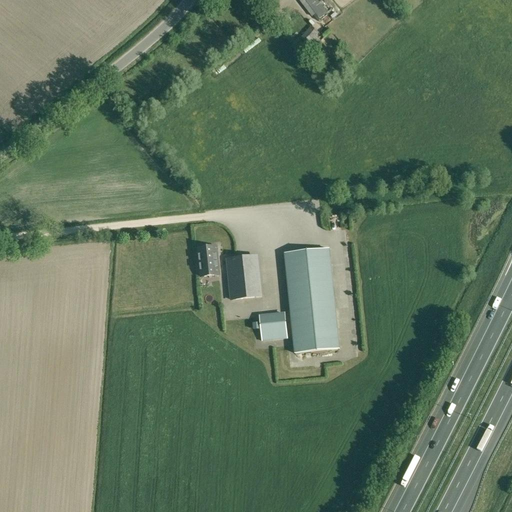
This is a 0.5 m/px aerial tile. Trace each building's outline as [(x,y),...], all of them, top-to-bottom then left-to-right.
[(316,0),(297,0),(311,17),(314,15),(318,20),(327,13),(316,0)] [(308,45),(319,33),(311,26),(300,37),(308,45)] [(201,277),(219,275),(216,247),(198,249),(201,277)] [(295,354),(339,349),(329,250),(285,254),(295,354)] [(232,300),(262,296),(257,258),(251,258),(251,257),(235,259),(228,260),(232,300)] [(263,341),(285,339),(283,314),(260,316),(263,341)]
